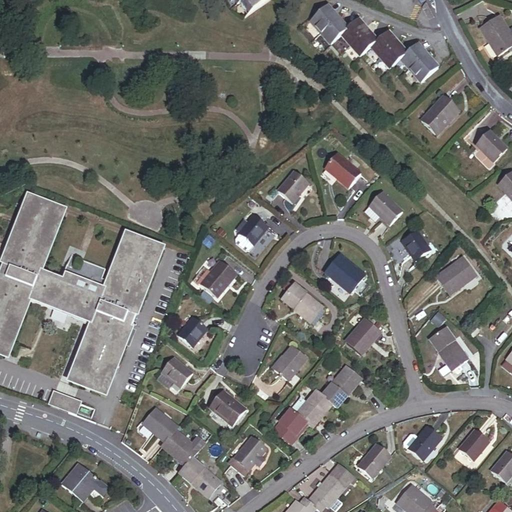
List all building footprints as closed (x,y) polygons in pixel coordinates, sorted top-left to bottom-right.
[(272,0),(235,0),(239,5),(243,2),(251,15),(272,0)] [(348,31),(328,8),(311,22),(332,46),(342,37),(348,31)] [(500,19),(481,31),(497,57),(511,48),(511,30),(509,33),(500,19)] [(378,44),(359,22),(348,31),(342,37),(361,58),(372,49),(378,44)] [(408,55),(389,34),(378,44),(372,49),(391,70),(401,61),(408,55)] [(439,69),(419,46),(408,55),(401,61),(421,85),(439,69)] [(444,100),(421,123),(437,137),(459,114),(444,100)] [(490,134),(476,148),(493,164),(507,151),(490,134)] [(337,157),(326,171),(348,190),(360,176),(337,157)] [(292,205),(308,187),(294,175),(278,193),(292,205)] [(511,176),(499,187),(507,196),(488,212),(499,221),(511,218),(511,176)] [(402,214),(382,195),(364,214),(375,224),(380,219),(389,227),(402,214)] [(94,323),(72,380),(84,384),(82,388),(106,397),(163,249),(139,240),(137,244),(126,239),(109,283),(108,285),(99,282),(103,273),(82,265),(82,263),(78,261),(75,270),(68,267),(65,276),(68,277),(66,283),(63,282),(41,273),(63,215),(52,211),(53,207),(29,198),(0,273),(0,351),(9,355),(32,297),(33,293),(96,318),(94,323)] [(249,252),(268,230),(254,218),(248,225),(239,235),(235,240),(235,243),(246,252),(249,252)] [(239,235),(248,225),(244,221),(235,232),(239,235)] [(430,253),(418,234),(403,244),(415,263),(430,253)] [(214,243),(208,238),(202,245),(208,250),(214,243)] [(341,257),(326,274),(351,295),(365,278),(341,257)] [(449,296),(475,278),(463,261),(437,279),(449,296)] [(99,282),(108,285),(109,283),(102,280),(106,272),(82,263),(82,265),(103,273),(99,282)] [(220,265),(201,286),(217,300),(235,278),(220,265)] [(287,296),(292,289),(288,285),(282,292),(287,296)] [(282,302),(294,312),(296,310),(307,319),(315,310),(321,314),(324,310),(307,297),(306,298),(294,288),(292,289),(287,296),(282,302)] [(33,293),(32,297),(76,314),(76,316),(94,323),(96,318),(33,293)] [(294,312),(293,313),(310,327),(321,314),(315,310),(307,319),(296,310),(294,312)] [(193,320),(178,338),(192,349),(207,331),(193,320)] [(346,343),(361,356),(380,334),(365,322),(346,343)] [(472,327),(467,333),(473,338),(479,332),(472,327)] [(466,362),(454,344),(454,342),(446,330),(429,342),(438,355),(441,353),(449,365),(459,358),(463,364),(466,362)] [(276,371),(289,383),(307,363),(292,349),(284,358),(286,360),(276,371)] [(450,373),(463,364),(459,358),(449,365),(441,353),(438,355),(450,373)] [(511,355),(502,367),(511,375),(511,355)] [(192,376),(174,361),(158,379),(170,389),(174,385),(180,390),(192,376)] [(345,398),(355,386),(345,378),(350,372),(347,370),(332,387),(331,386),(322,398),(331,405),(337,411),(347,400),(345,398)] [(362,383),(350,372),(345,378),(355,386),(345,398),(347,400),(362,383)] [(317,421),(331,405),(322,398),(317,393),(306,405),(300,401),(291,412),(291,413),(296,417),(306,425),(308,427),(310,428),(317,421)] [(245,413),(224,394),(210,409),(232,428),(245,413)] [(72,402),(54,395),(49,407),(68,414),(72,402)] [(79,405),(72,402),(68,414),(75,417),(79,405)] [(177,430),(156,412),(144,426),(155,435),(154,437),(165,445),(175,433),(177,430)] [(298,435),(306,425),(296,417),(291,413),(275,432),(292,447),(300,437),(299,437),(298,435)] [(320,423),(317,421),(310,428),(313,431),(320,423)] [(308,427),(306,425),(298,435),(299,437),(308,427)] [(423,464),(442,441),(427,429),(418,440),(414,437),(411,437),(405,445),(405,448),(409,451),(423,464)] [(201,430),(196,437),(205,444),(210,437),(201,430)] [(198,453),(175,433),(165,445),(163,448),(186,468),(192,460),(198,453)] [(459,452),(473,463),(489,445),(475,433),(459,452)] [(252,440),(234,461),(248,473),(266,452),(252,440)] [(358,469),(372,481),(391,459),(377,448),(358,469)] [(511,458),(507,455),(491,473),(506,485),(511,477),(511,458)] [(221,485),(204,471),(204,469),(192,460),(186,468),(179,475),(191,485),(192,484),(204,493),(212,484),(217,489),(221,485)] [(109,490),(80,466),(62,487),(82,504),(94,491),(102,498),(109,490)] [(339,468),(313,498),(324,507),(328,511),(354,480),(339,468)] [(207,500),(217,489),(212,484),(204,493),(192,484),(191,485),(190,486),(207,500)] [(425,511),(430,507),(432,505),(412,488),(397,505),(405,511),(425,511)] [(432,505),(430,507),(425,511),(435,511),(447,498),(442,494),(432,505)] [(319,511),(324,507),(313,498),(308,504),(316,511),(318,511),(319,511)] [(315,511),(316,511),(308,504),(305,501),(300,507),(306,511),(315,511)] [(306,511),(300,507),(296,503),(288,511),(306,511)]
